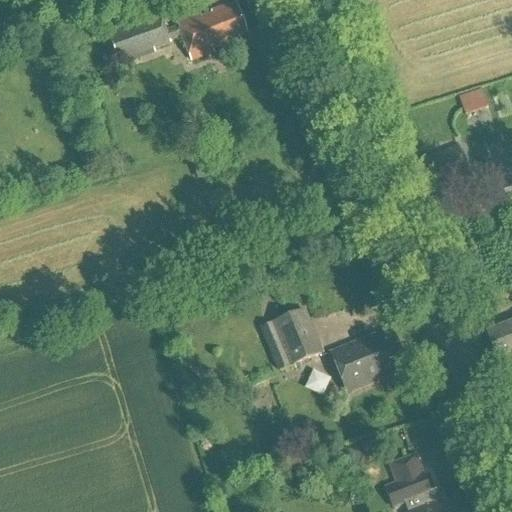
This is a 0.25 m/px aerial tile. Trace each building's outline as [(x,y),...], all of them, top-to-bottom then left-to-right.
[(161,22),(101,43),(112,70),(171,48),(170,45),(183,41),(191,62),(214,54),(212,47),(223,43),(225,49),(242,43),(239,35),(246,32),(236,4),(177,25),(178,28),(165,33),(161,22)] [(459,100),(465,117),(488,110),(482,92),(459,100)] [(469,182),(454,149),(413,167),(427,200),(469,182)] [(225,175),(220,154),(192,161),(197,182),(225,175)] [(270,326),(260,330),(269,355),(280,351),(287,370),(323,358),(304,312),(270,326)] [(511,323),(485,335),(495,360),(508,354),(509,358),(511,356),(511,323)] [(405,369),(392,336),(377,342),(374,336),(329,355),(346,397),(347,395),(392,377),(391,375),(405,369)] [(349,452),(344,464),(361,471),(366,459),(349,452)] [(392,510),(410,503),(428,497),(431,496),(417,458),(378,472),(392,510)] [(428,497),(410,503),(412,510),(408,511),(462,511),(457,498),(433,507),(432,503),(430,503),(428,497)]
